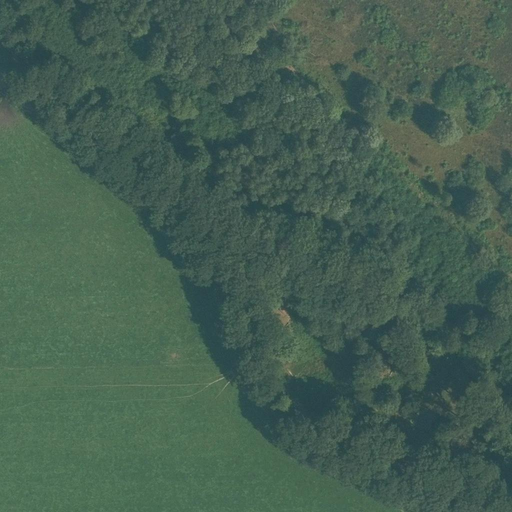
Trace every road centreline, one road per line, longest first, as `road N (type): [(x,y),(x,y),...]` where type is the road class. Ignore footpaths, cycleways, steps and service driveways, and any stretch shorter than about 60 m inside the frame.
road 1 (track): [(444,511),(288,439),(169,228),(0,77)]
road 2 (track): [(195,215),(274,373),(307,420),(375,457),(511,506)]
road 3 (track): [(195,215),(382,300),(418,335),(511,485)]
